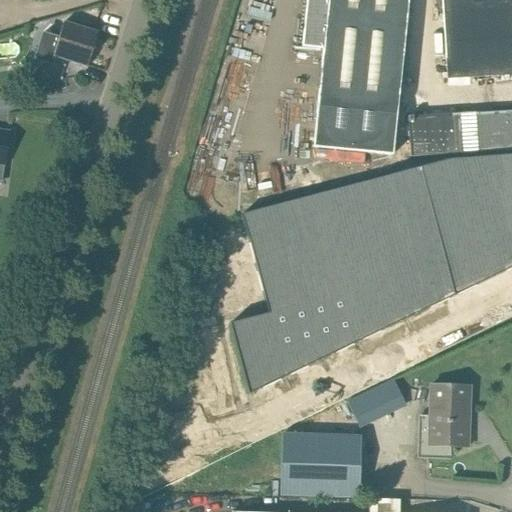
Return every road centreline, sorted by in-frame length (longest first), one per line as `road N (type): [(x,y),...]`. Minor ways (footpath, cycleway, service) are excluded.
road 1 (tertiary): [(0,465),(143,0)]
road 2 (unknown): [(136,20),(0,5)]
